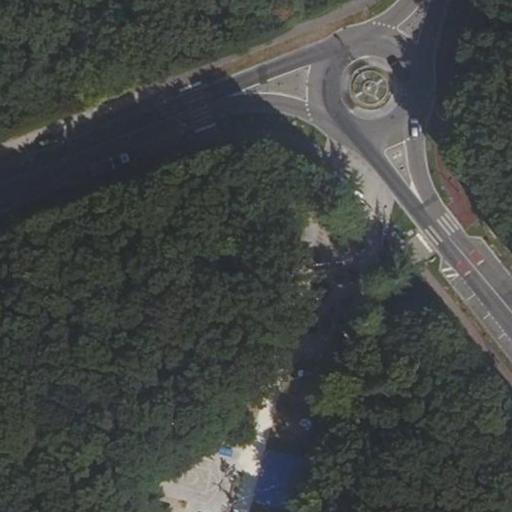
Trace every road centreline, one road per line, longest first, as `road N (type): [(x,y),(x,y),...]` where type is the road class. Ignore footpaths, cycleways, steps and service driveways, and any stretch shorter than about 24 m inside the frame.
road 1 (unclassified): [(0,184),(170,118)]
road 2 (unclassified): [(338,51),(195,100),(170,118)]
road 3 (unclassified): [(170,118),(244,104),(328,111)]
road 4 (tertiary): [(347,129),(441,229)]
road 5 (tertiary): [(441,229),(419,175),(414,99)]
